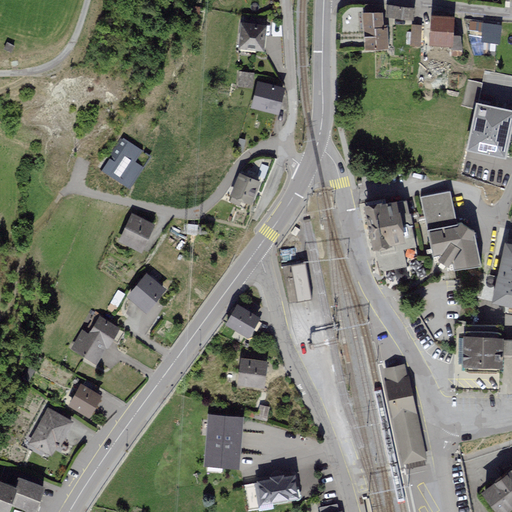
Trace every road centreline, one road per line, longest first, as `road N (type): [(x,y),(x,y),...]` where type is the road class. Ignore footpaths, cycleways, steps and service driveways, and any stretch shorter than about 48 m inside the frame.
road 1 (secondary): [(255,251),(69,511)]
road 2 (unclassified): [(318,141),(338,170),(368,283),(448,420)]
road 3 (residential): [(352,511),(255,251)]
road 4 (residential): [(285,0),(292,101),(285,149),(307,169)]
road 5 (secondary): [(324,0),(318,141)]
